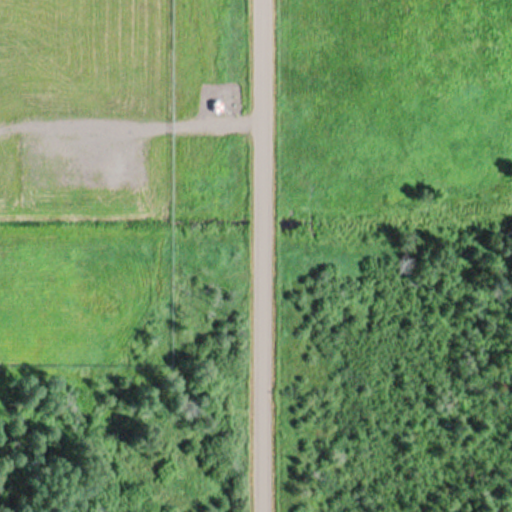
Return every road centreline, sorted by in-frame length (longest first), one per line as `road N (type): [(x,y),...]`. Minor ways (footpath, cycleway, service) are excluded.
road 1 (residential): [(277,511),(276,0)]
road 2 (track): [(278,480),(511,483)]
